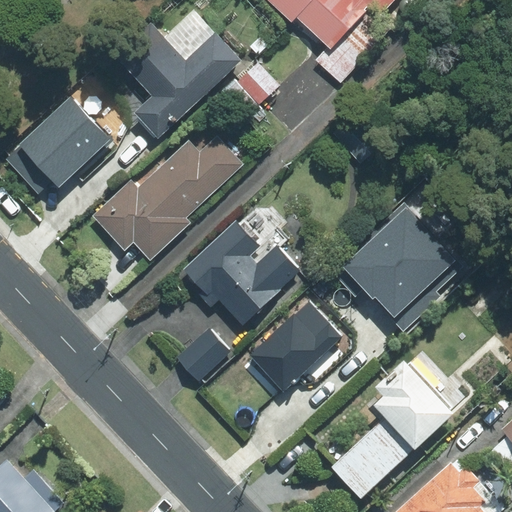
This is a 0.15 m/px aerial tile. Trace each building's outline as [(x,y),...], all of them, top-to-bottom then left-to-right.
[(267,0),(292,23),(297,17),(329,46),(369,3),(380,14),(393,0),(267,0)] [(369,3),(329,46),(316,59),(340,82),(393,26),(380,14),(369,3)] [(151,23),(115,56),(152,97),(135,113),(158,137),(241,61),(194,11),(164,38),(151,23)] [(258,64),(238,82),(259,104),(279,85),(258,64)] [(110,139),(70,97),(19,144),(21,146),(53,180),(59,187),(110,139)] [(134,242),(150,260),(190,223),(186,218),(243,164),(217,136),(200,153),(189,141),(138,188),(131,180),(93,216),(125,250),(134,242)] [(53,180),(21,146),(7,159),(39,193),(53,180)] [(362,288),(404,331),(440,295),(437,291),(465,263),(404,201),(338,266),(340,268),(335,274),(355,295),(362,288)] [(243,325),(301,271),(278,247),(289,237),(259,205),(239,224),(236,220),(183,269),(203,290),(199,293),(211,306),(219,299),(243,325)] [(341,337),(309,302),(295,315),(293,314),(250,355),(283,391),(341,337)] [(511,313),(491,329),(511,358),(511,313)] [(209,329),(178,358),(199,380),(230,351),(209,329)] [(468,399),(423,351),(407,365),(403,361),(375,387),(384,396),(374,405),(385,418),(332,466),(361,498),(468,399)] [(492,451),(511,472),(511,418),(500,429),(508,436),(492,451)] [(0,511),(54,511),(64,503),(33,471),(24,479),(7,460),(0,466),(0,511)] [(451,462),(396,511),(500,511),(505,508),(466,466),(460,472),(451,462)]
